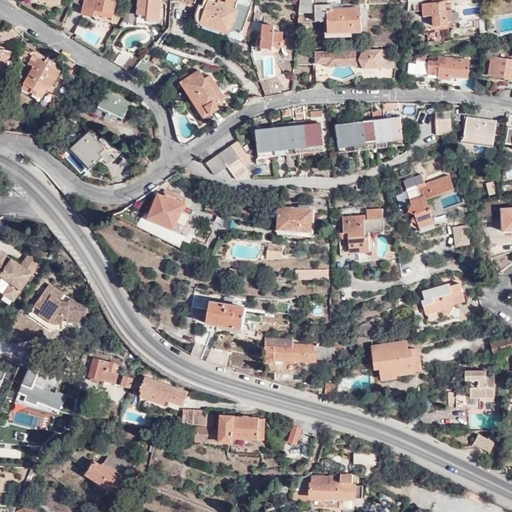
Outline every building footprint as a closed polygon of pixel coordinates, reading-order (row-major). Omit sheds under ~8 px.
[(103,17),(112,19),(116,0),(74,0),(74,1),(84,6),(88,7),(86,15),(94,16),(103,18),(103,17)] [(138,0),(137,23),(159,24),(160,0),(138,0)] [(245,22),(250,7),(237,2),(238,0),(226,0),(225,2),(217,0),(205,0),(205,1),(208,2),(206,9),(199,6),(196,15),(197,18),(198,21),(201,24),(229,34),(230,33),(243,37),(248,23),(245,22)] [(299,0),(298,12),(311,12),(310,0),(299,0)] [(422,4),(423,16),(433,15),(434,27),(448,25),(448,22),(453,21),(452,10),(446,11),(445,1),(448,0),(447,0),(431,0),(432,3),(422,4)] [(361,30),(360,8),(342,8),(332,9),(332,4),(314,5),(315,21),(326,20),(327,31),(351,30),(361,30)] [(121,17),(125,18),(129,11),(118,9),(117,13),(121,14),(121,17)] [(488,31),(486,19),(479,20),(480,32),(488,31)] [(285,47),(286,37),(282,37),(283,31),(273,30),(274,24),(262,24),(261,47),(271,49),(272,46),(285,47)] [(441,31),(443,39),(451,37),(449,29),(441,31)] [(0,49),(0,83),(2,84),(10,52),(0,49)] [(135,69),(143,59),(123,50),(115,62),(131,73),(135,69)] [(334,62),(357,61),(357,56),(361,56),(364,60),(364,65),(366,68),(382,67),(382,50),(316,52),(317,81),(329,81),(328,66),(326,63),(326,61),(330,57),(334,62)] [(26,62),(30,65),(22,80),(32,86),(29,91),(40,96),(45,87),(51,90),(54,85),(51,83),(58,69),(30,54),(26,62)] [(328,66),(364,65),(364,60),(361,56),(357,56),(357,61),(334,62),(330,57),(326,61),(326,63),(328,66)] [(511,60),(491,56),(487,76),(504,79),(505,76),(511,77),(511,60)] [(438,78),(450,79),(450,76),(467,77),(469,59),(446,58),(445,64),(439,64),(439,61),(438,61),(429,61),(427,74),(438,75),(438,78)] [(135,69),(131,73),(139,77),(149,64),(143,59),(135,69)] [(203,80),(197,72),(181,82),(193,99),(188,102),(200,121),(203,119),(204,121),(210,117),(209,114),(216,110),(215,107),(223,102),(223,99),(209,77),(203,80)] [(128,104),(103,95),(95,118),(104,121),(105,118),(110,120),(111,115),(122,119),(128,104)] [(451,119),(450,111),(435,112),(436,120),(451,119)] [(494,142),(497,121),(466,117),(465,123),(467,123),(465,139),(494,142)] [(399,118),(384,120),(386,142),(402,140),(399,118)] [(451,119),(436,120),(436,128),(451,127),(451,119)] [(384,120),(373,121),(375,143),(386,142),(384,120)] [(373,121),(362,123),(365,144),(375,143),(373,121)] [(351,124),(354,146),(365,144),(362,123),(351,124)] [(321,124),(305,125),(307,148),(323,146),(321,124)] [(336,126),(338,147),(354,146),(351,124),(336,126)] [(305,125),(294,127),(296,145),(296,149),(307,148),(305,125)] [(294,127),(283,128),(285,150),(296,149),(296,145),(294,127)] [(283,128),(272,129),(273,137),(274,150),(285,150),(283,128)] [(273,137),(272,129),(256,130),(257,152),(274,150),(273,137)] [(86,134),(68,150),(87,169),(98,160),(104,165),(111,160),(86,134)] [(106,151),(115,144),(103,135),(96,141),(106,151)] [(246,155),(237,142),(230,146),(239,159),(246,155)] [(239,159),(230,146),(224,150),(234,163),(239,159)] [(234,163),(224,150),(218,154),(227,167),(228,167),(234,163)] [(227,167),(218,154),(211,159),(220,172),(227,167)] [(250,161),(246,155),(239,159),(244,165),(250,161)] [(511,163),(511,159),(511,155),(503,158),(506,165),(511,163)] [(220,172),(211,159),(207,162),(215,175),(220,172)] [(244,165),(239,159),(234,163),(228,167),(232,173),(244,165)] [(249,171),(244,165),(232,173),(236,179),(249,171)] [(454,190),(449,176),(426,184),(423,175),(404,181),(407,189),(417,186),(422,198),(411,202),(412,206),(408,212),(414,215),(411,221),(418,225),(419,227),(433,222),(426,199),(454,190)] [(362,181),(353,184),(356,193),(365,190),(362,181)] [(158,195),(149,219),(174,229),(177,221),(185,224),(186,221),(188,216),(180,213),(187,196),(166,187),(162,196),(158,195)] [(313,210),(308,210),(298,209),(279,208),(278,230),(312,232),(313,210)] [(511,231),(511,209),(502,210),(503,232),(511,231)] [(382,210),(367,210),(367,215),(343,215),(344,237),(349,237),(349,248),(369,247),(369,231),(383,230),(382,210)] [(447,216),(435,219),(437,226),(448,224),(447,216)] [(174,229),(149,219),(148,221),(186,237),(192,223),(186,221),(185,224),(177,221),(174,229)] [(470,247),(468,225),(453,226),(455,248),(470,247)] [(6,295),(14,301),(34,272),(37,274),(44,265),(31,257),(24,268),(2,254),(0,256),(0,274),(6,278),(14,284),(9,291),(6,295)] [(494,269),(490,264),(483,268),(488,274),(494,269)] [(329,280),(328,270),(296,271),(296,281),(329,280)] [(451,294),(462,290),(457,279),(447,284),(445,280),(419,290),(423,298),(420,300),(425,314),(441,307),(450,314),(454,302),(451,294)] [(86,322),(87,301),(78,303),(71,298),(66,304),(60,300),(64,293),(49,284),(46,289),(46,293),(42,294),(35,305),(42,309),(43,310),(44,308),(51,312),(46,319),(43,323),(52,329),(63,330),(64,317),(64,315),(67,315),(67,317),(67,321),(86,322)] [(0,297),(11,305),(14,301),(6,295),(9,291),(6,288),(0,295),(0,297)] [(465,297),(462,290),(451,294),(454,302),(465,297)] [(246,308),(211,302),(207,323),(243,329),(246,308)] [(43,310),(42,309),(38,314),(46,319),(51,312),(44,308),(43,310)] [(361,324),(359,325),(357,328),(357,331),(357,334),(359,337),(363,339),(367,339),(370,339),(371,337),(373,335),(374,333),(374,329),(373,326),(371,324),(369,323),(366,322),(363,323),(361,324)] [(511,348),(511,338),(492,343),(496,357),(510,354),(508,349),(511,348)] [(335,351),(334,344),(317,344),(317,341),(310,341),(310,344),(307,343),(307,345),(294,345),(293,340),(266,339),(265,363),(274,363),(275,360),(316,360),(316,357),(332,358),(332,351),(335,351)] [(344,339),(334,340),(334,344),(335,351),(335,359),(337,359),(338,354),(344,354),(344,339)] [(413,363),(419,362),(418,350),(408,351),(406,343),(373,347),(376,369),(381,368),(383,379),(395,378),(396,375),(414,372),(413,363)] [(196,344),(191,355),(201,359),(206,344),(196,344)] [(212,347),(207,361),(217,364),(228,367),(232,353),(212,347)] [(94,360),(82,356),(78,374),(90,377),(90,380),(99,382),(99,380),(115,384),(118,375),(114,374),(116,365),(95,359),(94,360)] [(17,402),(59,416),(66,395),(34,386),(39,371),(27,368),(17,402)] [(480,411),(480,406),(481,399),(495,400),(495,376),(487,376),(487,374),(466,373),(466,382),(472,382),(471,398),(456,398),(456,393),(449,393),(448,407),(455,407),(456,411),(480,411)] [(189,393),(135,375),(133,381),(131,389),(141,392),(166,399),(185,405),(189,393)] [(131,389),(133,381),(124,378),(122,386),(131,389)] [(335,395),(335,383),(326,384),(326,395),(335,395)] [(387,391),(399,390),(399,383),(386,384),(387,391)] [(164,404),(166,399),(141,392),(140,397),(164,404)] [(193,409),(183,409),(183,422),(192,423),(193,409)] [(207,414),(207,410),(193,409),(192,423),(198,424),(206,425),(207,414)] [(243,418),(222,417),(221,428),(198,428),(197,441),(233,442),(233,439),(258,440),(258,439),(263,439),(264,419),(259,419),(257,418),(249,418),(249,417),(243,417),(243,418)] [(284,439),(297,443),(301,429),(294,426),(292,431),(287,430),(284,439)] [(149,439),(155,441),(156,439),(157,434),(157,433),(153,432),(150,431),(149,439)] [(474,447),(490,456),(497,441),(490,439),(487,443),(478,438),(474,447)] [(376,464),(377,453),(355,452),(354,463),(376,464)] [(129,465),(110,454),(103,466),(95,462),(87,475),(118,494),(125,484),(120,480),(129,465)] [(353,485),(353,475),(341,475),(341,476),(312,475),(312,487),(307,487),(307,494),(312,494),(312,496),(363,498),(363,485),(353,485)]
